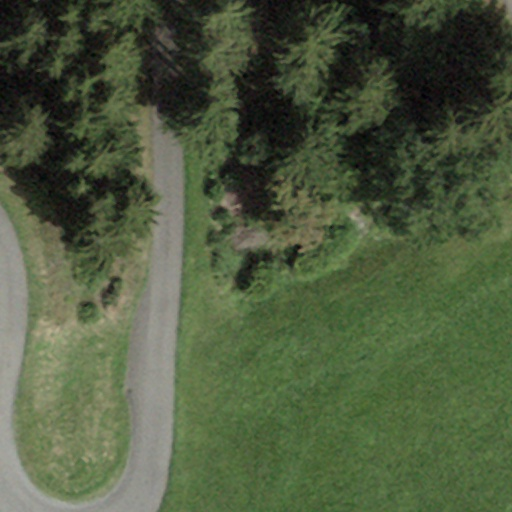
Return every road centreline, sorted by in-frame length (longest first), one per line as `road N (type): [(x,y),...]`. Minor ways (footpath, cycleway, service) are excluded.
road 1 (unclassified): [(139,511),(162,486),(191,0)]
road 2 (unclassified): [(0,217),(14,240),(20,316),(3,446),(26,504),(42,511)]
